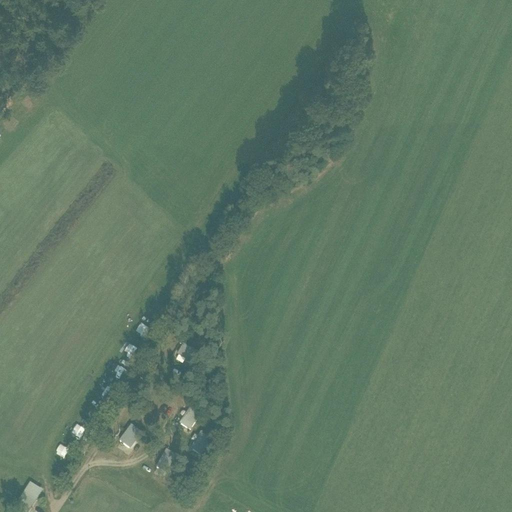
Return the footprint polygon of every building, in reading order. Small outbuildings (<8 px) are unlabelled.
[(135,356),(141,347),(129,340),(124,349),(135,356)] [(184,345),(178,354),(195,364),(201,355),(184,345)] [(143,387),(143,388),(143,389),(144,390),(145,391),(146,392),(147,392),(149,392),(150,391),(151,391),(152,387),(153,386),(152,385),(152,384),(151,383),(150,382),(148,382),(147,382),(146,383),(145,384),(144,385),(143,387)] [(190,407),(180,424),(190,431),(201,414),(190,407)] [(131,426),(119,441),(128,449),(141,433),(131,426)] [(202,433),(191,451),(202,457),(212,439),(202,433)] [(166,450),(155,467),(166,474),(176,456),(166,450)] [(11,511),(28,511),(42,491),(29,483),(11,511)]
